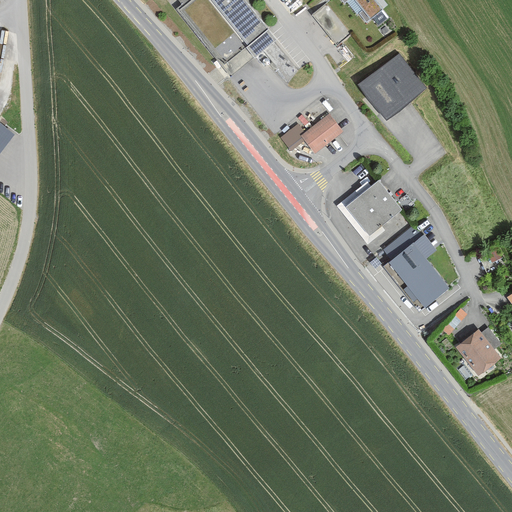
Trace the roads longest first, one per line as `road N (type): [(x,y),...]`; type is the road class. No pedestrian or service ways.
road 1 (tertiary): [(295,199),(511,474)]
road 2 (unclassified): [(0,312),(30,213),(19,0)]
road 3 (tertiary): [(124,0),(295,199)]
road 4 (residential): [(369,135),(433,209),(480,302)]
road 5 (residential): [(268,0),(369,135)]
